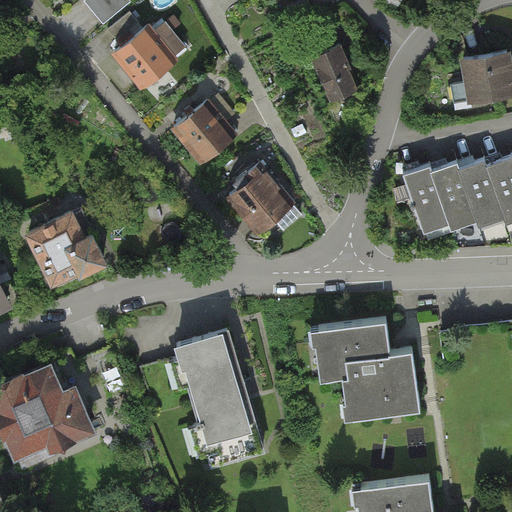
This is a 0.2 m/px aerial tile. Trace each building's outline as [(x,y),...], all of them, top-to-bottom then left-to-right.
[(130,0),(129,0),(87,0),(104,21),(130,0)] [(116,50),(143,83),(177,58),(149,23),(116,50)] [(340,43),(315,54),(333,97),(356,87),(347,67),(350,66),(340,43)] [(511,49),(460,57),(466,98),(511,91),(511,49)] [(208,98),(174,125),(202,160),(236,133),(208,98)] [(511,154),(490,161),(508,215),(510,222),(511,221),(511,154)] [(488,156),(461,165),(479,219),(481,224),(508,215),(490,161),(488,156)] [(458,157),(433,166),(451,222),(453,227),(479,219),(461,165),(458,157)] [(431,161),(405,169),(425,230),(451,222),(433,166),(431,161)] [(230,194),(265,236),(299,208),(265,166),(230,194)] [(28,228),(51,280),(109,255),(86,202),(28,228)] [(0,305),(15,299),(0,264),(0,305)] [(343,368),(349,413),(423,404),(415,343),(396,345),(392,314),(315,324),(321,371),(343,368)] [(262,447),(233,322),(177,335),(206,460),(262,447)] [(52,355),(0,377),(0,412),(16,449),(54,433),(60,447),(105,428),(84,379),(65,386),(52,355)] [(440,511),(435,470),(356,480),(360,511),(464,511),(464,509),(443,511),(440,511)]
